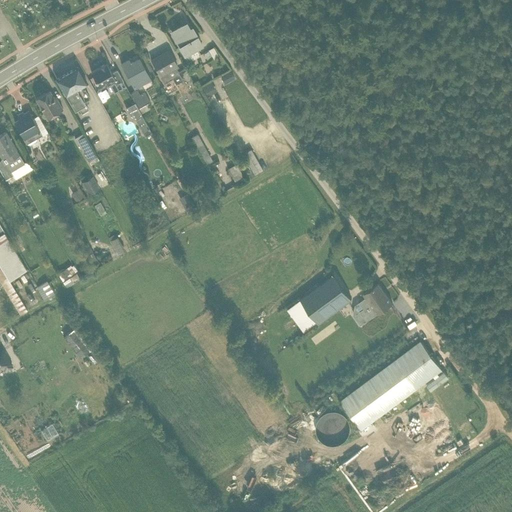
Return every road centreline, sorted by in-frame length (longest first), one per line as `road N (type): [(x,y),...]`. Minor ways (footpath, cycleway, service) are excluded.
road 1 (unclassified): [(186,0),(432,331)]
road 2 (secondary): [(0,82),(146,0)]
road 3 (track): [(511,438),(432,331)]
